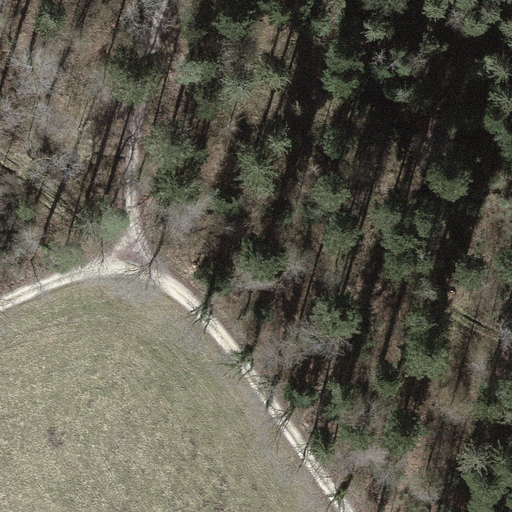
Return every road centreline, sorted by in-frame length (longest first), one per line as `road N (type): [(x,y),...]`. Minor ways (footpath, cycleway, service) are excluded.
road 1 (track): [(366,511),(179,284),(125,253),(0,299)]
road 2 (track): [(125,253),(165,0)]
